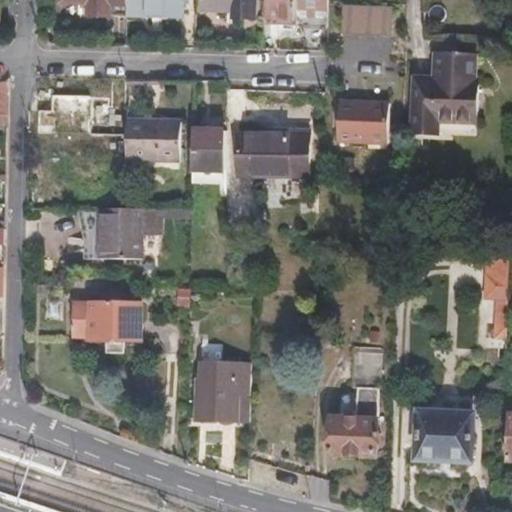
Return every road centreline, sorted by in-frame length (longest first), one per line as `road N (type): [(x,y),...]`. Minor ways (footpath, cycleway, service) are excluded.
road 1 (residential): [(12,415),(17,60)]
road 2 (unknown): [(398,511),(408,295),(439,271),(482,261)]
road 3 (residential): [(12,415),(293,511)]
road 4 (residential): [(17,60),(304,72)]
road 5 (tertiary): [(0,449),(134,511)]
